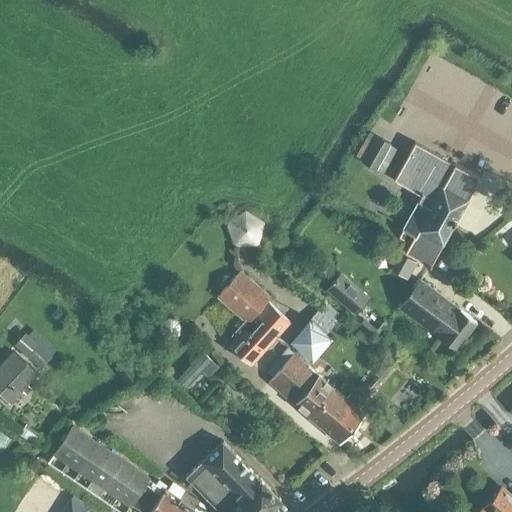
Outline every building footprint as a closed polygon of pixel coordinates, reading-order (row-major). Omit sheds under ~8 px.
[(383,175),(397,150),(389,146),(390,144),(374,135),(359,162),(383,175)] [(479,177),(414,142),(394,179),(421,195),(398,236),(409,242),(405,251),(430,265),(479,177)] [(246,212),(229,225),(236,244),(237,244),(256,242),(263,223),(246,212)] [(252,364),(291,318),(269,299),(272,296),(241,270),(218,297),(245,320),(232,335),(236,338),(230,346),(252,364)] [(355,315),(370,297),(341,272),(326,289),(355,315)] [(457,349),(477,321),(425,284),(405,311),(457,349)] [(331,325),(342,312),(326,299),(315,312),(331,325)] [(40,368),(52,356),(25,333),(14,345),(40,368)] [(294,404),(319,375),(288,349),(268,372),(273,377),(269,382),(294,404)] [(0,394),(9,403),(37,374),(11,350),(0,362),(0,394)] [(202,352),(177,378),(186,386),(201,370),(208,376),(217,366),(202,352)] [(128,384),(138,377),(127,362),(117,369),(128,384)] [(340,443),(364,415),(359,410),(345,398),(319,375),(294,404),(340,443)] [(359,410),(367,398),(355,388),(345,398),(359,410)] [(164,490),(148,479),(149,479),(72,426),(53,454),(130,506),(131,504),(142,511),(199,511),(165,489),(164,490)] [(260,479),(222,441),(187,476),(222,511),(267,511),(281,499),(261,479),(260,479)] [(156,484),(163,490),(167,485),(159,479),(156,484)] [(511,511),(511,497),(501,487),(478,511),(511,511)]
